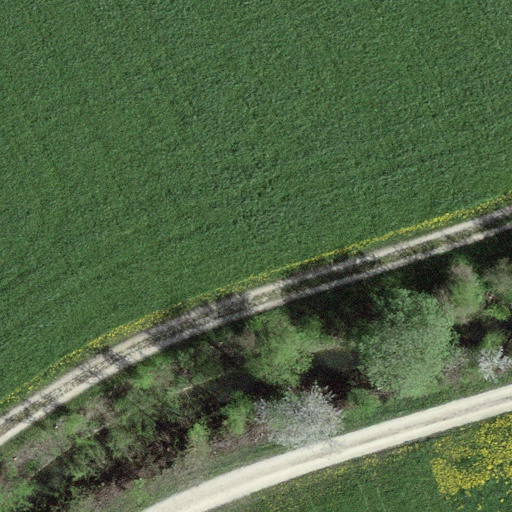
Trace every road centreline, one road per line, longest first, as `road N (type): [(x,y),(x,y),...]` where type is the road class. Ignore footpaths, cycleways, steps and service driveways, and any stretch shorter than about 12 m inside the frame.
road 1 (track): [(0,433),(139,348),(511,221)]
road 2 (track): [(167,511),(283,464),(511,399)]
